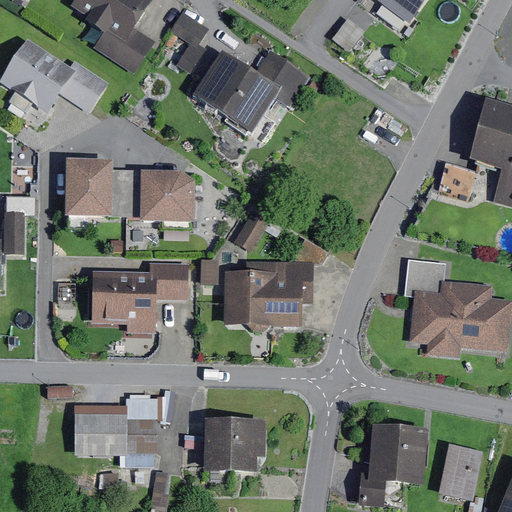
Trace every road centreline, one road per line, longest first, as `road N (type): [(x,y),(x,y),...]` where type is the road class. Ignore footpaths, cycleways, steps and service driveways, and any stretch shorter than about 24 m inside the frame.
road 1 (residential): [(332,381),(358,298),(472,65)]
road 2 (unclassified): [(0,370),(332,381)]
road 3 (unclassified): [(332,381),(511,414)]
road 4 (residential): [(314,511),(332,381)]
